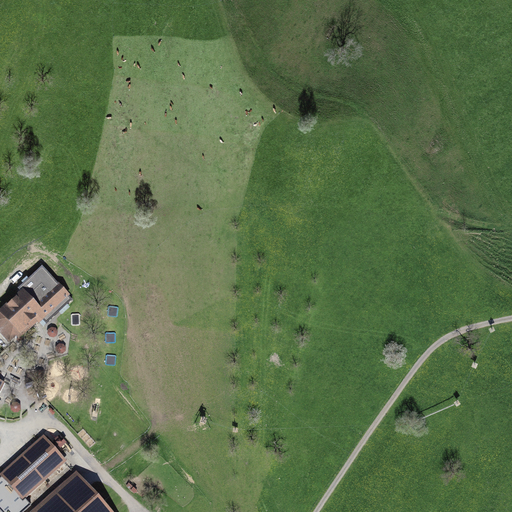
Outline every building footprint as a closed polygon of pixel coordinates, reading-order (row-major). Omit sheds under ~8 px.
[(22,294),(0,314),(0,331),(9,341),(17,334),(19,337),(23,334),(20,331),(23,328),(40,313),(43,316),(40,318),(42,319),(46,324),(73,300),(42,268),(18,290),(22,294)] [(55,339),(57,338),(58,336),(58,335),(58,333),(58,331),(56,330),(55,329),(53,328),(51,329),(50,329),(49,331),(48,332),(47,334),(48,336),(49,337),(50,338),(51,339),(53,339),(55,339)] [(64,355),(65,354),(66,352),(67,351),(67,349),(66,347),(65,346),(64,345),(62,344),(60,345),(59,345),(57,346),(56,348),(56,350),(56,351),(57,353),(58,354),(60,355),(62,355),(64,355)] [(46,380),(47,379),(48,377),(49,376),(49,374),(48,372),(47,371),(46,370),(44,369),(42,370),(41,370),(39,372),(39,373),(38,375),(39,377),(39,378),(41,379),(42,380),(44,380),(46,380)] [(44,440),(0,478),(0,510),(1,511),(23,511),(31,506),(23,496),(63,461),(44,440)] [(109,511),(81,481),(46,511),(109,511)]
